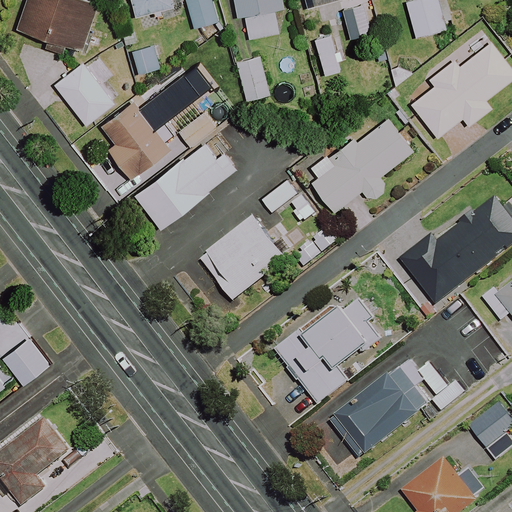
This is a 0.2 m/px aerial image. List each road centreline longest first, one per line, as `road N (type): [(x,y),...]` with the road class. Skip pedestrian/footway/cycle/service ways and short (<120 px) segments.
road 1 (residential): [(511,128),(170,387)]
road 2 (secondary): [(0,174),(170,387)]
road 3 (secondary): [(170,387),(265,511)]
